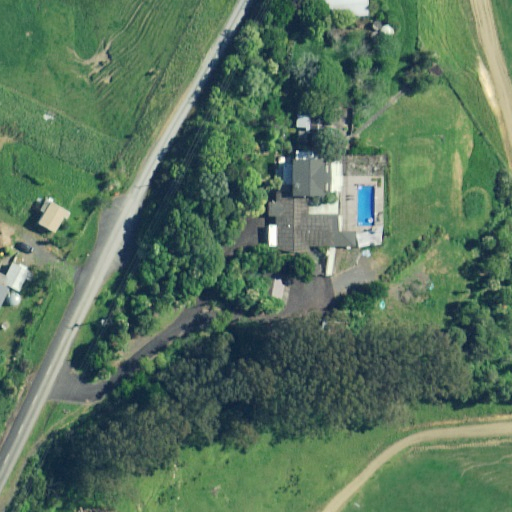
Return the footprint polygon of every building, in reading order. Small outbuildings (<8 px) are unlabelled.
[(366,16),(365,0),(315,0),(317,16),(327,15),(327,19),(366,16)] [(390,27),(379,27),(379,38),(390,38),(390,27)] [(351,107),(330,107),(329,127),(350,128),(351,107)] [(296,115),(295,143),(307,143),(307,136),(319,136),(319,115),(296,115)] [(14,128),(0,127),(0,136),(14,137),(14,128)] [(308,152),(294,151),(293,162),(281,162),(280,185),(289,185),(288,195),(325,197),(325,191),(338,191),(339,165),(320,164),(320,161),(308,161),(308,152)] [(64,212),(43,200),(37,210),(42,212),(35,224),(52,233),(64,212)] [(306,201),(267,201),(268,247),(276,247),(276,252),(296,251),(296,249),(353,248),(352,232),(335,232),(335,215),(306,216),(306,201)] [(0,301),(6,289),(8,285),(18,291),(29,269),(11,260),(3,276),(0,274),(0,301)] [(284,274),(263,270),(257,300),(286,306),(289,290),(281,289),(284,274)] [(339,323),(328,321),(325,341),(336,343),(339,323)]
